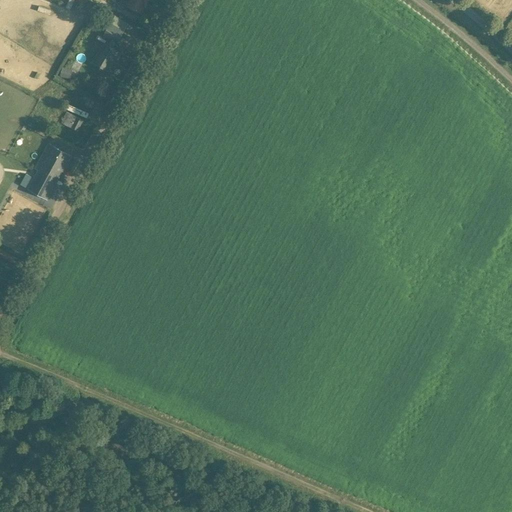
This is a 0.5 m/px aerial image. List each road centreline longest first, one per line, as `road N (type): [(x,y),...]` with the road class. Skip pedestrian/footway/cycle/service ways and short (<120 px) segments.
road 1 (track): [(0,315),(174,0)]
road 2 (track): [(365,511),(80,389)]
